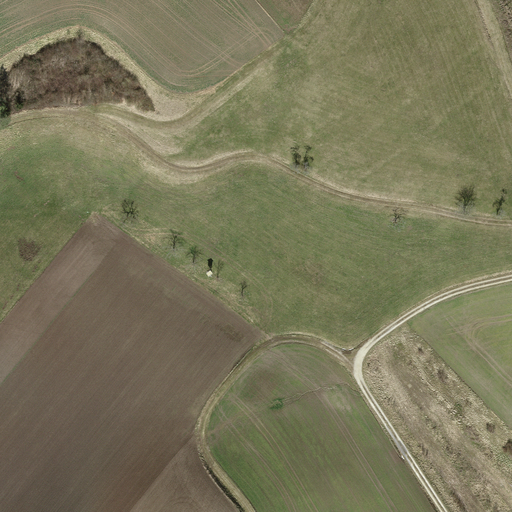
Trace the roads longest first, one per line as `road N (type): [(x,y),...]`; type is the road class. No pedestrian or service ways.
road 1 (track): [(79,112),(177,167),(204,172),(252,158),(341,194),(511,223)]
road 2 (track): [(444,511),(358,365),(380,334),(414,311),(511,277)]
road 3 (track): [(251,511),(203,441),(212,400),(272,342),(299,340),(358,365)]
